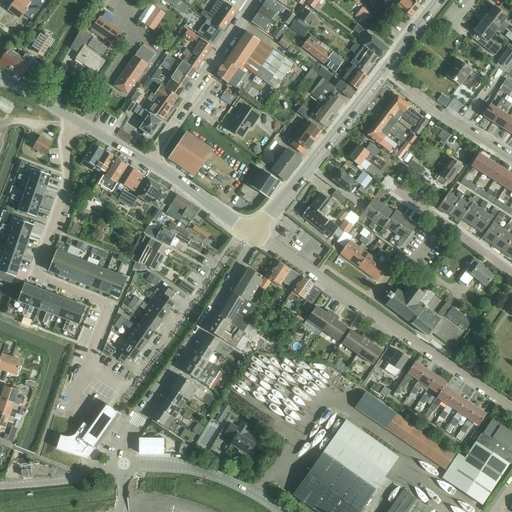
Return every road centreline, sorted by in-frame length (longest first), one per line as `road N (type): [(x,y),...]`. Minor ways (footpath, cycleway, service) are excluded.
road 1 (residential): [(511,409),(254,233)]
road 2 (residential): [(86,364),(102,306),(37,273),(67,184),(68,140),(77,122)]
road 3 (residential): [(122,465),(136,422),(254,233)]
road 4 (residential): [(86,364),(133,386),(237,238),(254,233)]
road 5 (residential): [(254,233),(384,68)]
road 6 (residential): [(145,163),(256,0)]
road 7 (unclassified): [(279,511),(199,471),(122,465)]
road 8 (residential): [(511,158),(384,68)]
road 9 (residential): [(511,271),(396,190)]
road 10 (residential): [(254,233),(145,163)]
road 11 (unclassified): [(0,486),(122,465)]
